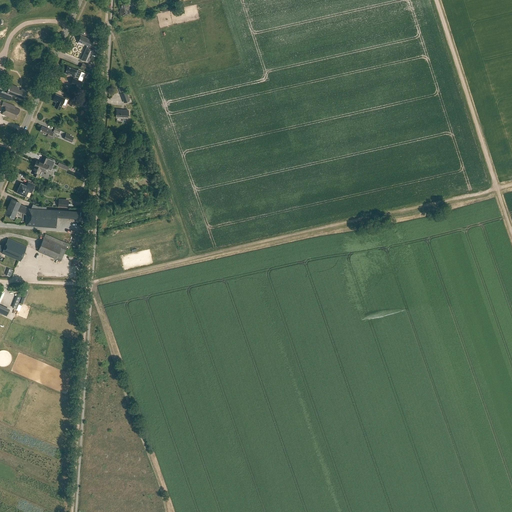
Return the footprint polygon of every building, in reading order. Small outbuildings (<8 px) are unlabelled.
[(125,0),(120,1),(121,11),(119,11),(120,16),(130,14),(127,0),(125,0)] [(81,59),(88,62),(91,56),(94,57),(97,50),(93,49),(94,46),(91,45),(93,40),(89,38),(80,34),(77,41),(78,41),(77,43),(80,44),(81,43),(87,45),(81,59)] [(88,70),(89,66),(82,62),(80,67),(88,70)] [(68,74),(78,78),(81,71),(76,69),(76,70),(67,66),(64,72),(65,72),(65,73),(68,75),(68,74)] [(83,82),(73,78),(71,83),(72,84),(77,86),(80,87),(83,82)] [(2,91),(0,95),(0,96),(9,100),(12,95),(18,97),(24,99),(27,92),(25,92),(26,90),(21,89),(21,90),(18,89),(19,88),(10,84),(7,93),(2,91)] [(130,101),(126,91),(120,93),(124,103),(130,101)] [(64,96),(70,99),(68,104),(73,106),(75,101),(84,105),(86,102),(66,93),(64,96)] [(52,100),(56,101),(54,106),(60,109),(62,104),(65,98),(55,94),(52,100)] [(1,106),(5,107),(2,114),(15,119),(15,117),(17,117),(20,110),(15,108),(15,106),(3,101),(1,106)] [(116,109),(116,117),(127,118),(128,110),(116,109)] [(41,125),(39,131),(47,135),(46,137),(50,138),(53,131),(49,130),(49,129),(41,125)] [(64,138),(71,142),(73,137),(66,134),(64,138)] [(41,162),(37,160),(36,161),(34,165),(35,165),(32,170),(35,172),(34,175),(37,177),(40,169),(46,172),(48,166),(50,166),(53,160),(47,158),(48,158),(44,156),(41,162)] [(21,194),(26,196),(28,191),(32,192),(35,185),(28,182),(26,185),(21,183),(19,187),(18,187),(16,192),(21,195),(21,194)] [(23,211),(25,207),(19,205),(20,202),(12,199),(5,214),(13,217),(17,209),(23,211)] [(26,208),(25,207),(23,211),(27,213),(26,225),(56,227),(57,216),(79,218),(79,211),(26,208)] [(68,243),(45,234),(37,251),(38,252),(37,253),(42,255),(43,253),(56,259),(56,258),(61,260),(68,243)] [(0,249),(1,251),(1,252),(19,260),(26,246),(8,237),(4,246),(0,244),(0,249)]
